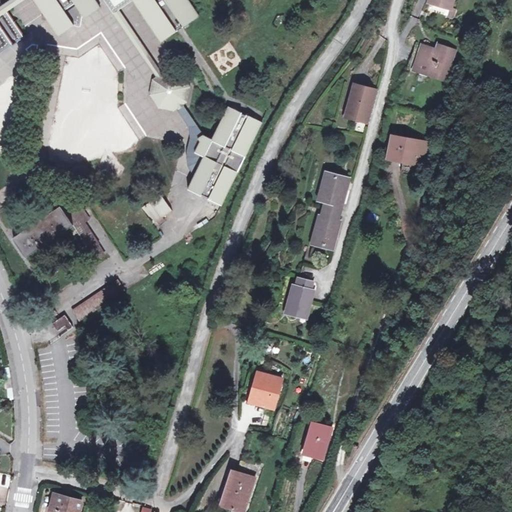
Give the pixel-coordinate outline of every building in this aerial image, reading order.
[(11,0),(3,5),(7,11),(23,0),(11,0)] [(34,0),(58,36),(100,8),(95,2),(97,0),(110,0),(114,5),(121,0),(34,0)] [(103,0),(153,77),(148,80),(146,96),(155,110),(170,112),(174,109),(179,106),(183,104),(186,89),(177,75),(161,71),(159,73),(117,10),(126,4),(131,1),(130,0),(121,0),(114,5),(110,0),(103,0)] [(130,0),(131,1),(158,43),(197,17),(185,0),(130,0)] [(0,55),(26,38),(7,11),(3,5),(0,1),(0,55)] [(458,8),(452,6),(449,15),(456,16),(458,8)] [(448,77),(457,50),(442,44),(440,50),(427,46),(426,51),(420,49),(412,71),(431,77),(433,73),(448,77)] [(367,122),(375,91),(353,84),(346,109),(350,111),(349,117),(367,122)] [(195,141),(200,138),(179,106),(174,109),(195,141)] [(219,207),(254,122),(244,117),(243,118),(234,114),(234,113),(223,107),(207,141),(200,138),(195,141),(195,144),(191,154),(200,158),(185,191),(199,198),(200,197),(207,201),(219,207)] [(418,166),(424,146),(390,136),(385,156),(418,166)] [(323,203),(322,208),(338,212),(341,202),(347,180),(324,174),(316,201),(323,203)] [(161,198),(141,210),(152,225),(171,213),(161,198)] [(335,223),(337,215),(338,212),(322,208),(319,217),(317,216),(310,243),(330,249),(336,224),(335,223)] [(62,209),(14,241),(26,259),(73,227),(62,209)] [(116,284),(71,312),(75,320),(120,292),(116,284)] [(309,320),(314,300),(317,289),(307,286),(302,285),(300,289),(294,287),(287,314),(309,320)] [(65,316),(52,324),(57,332),(64,328),(67,333),(73,329),(65,316)] [(272,411),(280,384),(256,377),(251,393),(256,395),(253,406),(272,411)] [(322,463),(333,429),(314,423),(305,452),(312,455),(311,459),(322,463)] [(220,511),(242,511),(252,480),(231,474),(220,511)] [(78,511),(81,502),(53,494),(48,511),(78,511)]
